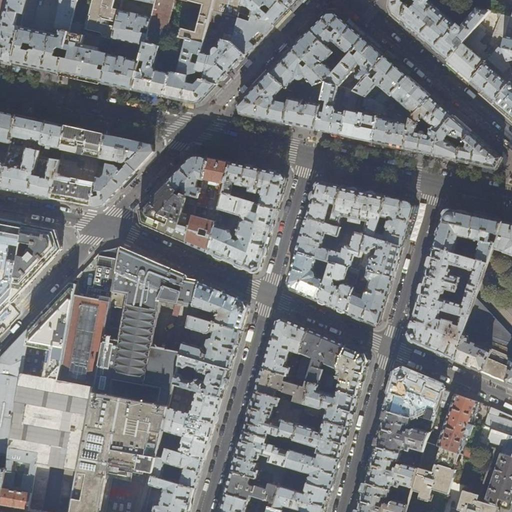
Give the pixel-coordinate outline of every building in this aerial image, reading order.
[(0,60),(3,61),(13,64),(21,27),(22,24),(26,0),(8,0),(7,10),(6,11),(5,12),(0,34),(0,60)] [(33,68),(59,74),(70,28),(77,0),(26,0),(22,24),(28,25),(32,22),(36,0),(61,0),(56,27),(58,31),(61,32),(60,36),(21,27),(13,64),(33,68)] [(104,37),(113,39),(120,10),(113,9),(115,0),(93,0),(89,15),(91,15),(87,29),(103,33),(104,37)] [(148,93),(165,97),(171,74),(161,71),(163,62),(156,60),(160,47),(161,47),(173,0),(176,0),(189,3),(190,2),(190,0),(155,0),(155,5),(152,17),(144,47),(141,61),(133,90),(148,93)] [(215,0),(190,0),(190,2),(203,6),(196,33),(183,29),(181,37),(187,39),(204,44),(206,36),(215,0)] [(221,40),(231,42),(238,18),(239,13),(242,0),(215,0),(206,36),(221,40)] [(268,21),(274,26),(281,18),(289,9),(278,0),(242,0),(239,13),(243,15),(245,6),(250,7),(253,11),(251,17),(268,21)] [(278,0),(289,9),(297,1),(298,0),(278,0)] [(391,0),(391,2),(390,6),(393,13),(397,17),(401,21),(409,0),(391,0)] [(423,39),(448,61),(477,26),(490,12),(489,11),(476,8),(460,27),(428,0),(409,0),(401,21),(423,39)] [(113,40),(144,47),(152,17),(120,10),(113,39),(113,40)] [(335,13),(327,13),(319,22),(310,32),(334,53),(343,62),(364,38),(346,22),(335,13)] [(459,71),(471,81),(502,45),(510,17),(498,14),(497,18),(500,19),(492,46),(494,47),(493,49),(494,50),(489,56),(484,52),(487,48),(480,41),(486,34),(477,26),(448,61),(459,71)] [(511,16),(510,16),(510,17),(502,45),(511,47),(511,16)] [(231,42),(245,56),(257,43),(274,26),(268,21),(251,17),(250,21),(238,18),(231,42)] [(70,28),(59,74),(79,78),(102,83),(109,54),(102,52),(99,48),(82,44),(85,36),(76,34),(77,29),(70,28)] [(292,50),(326,82),(334,72),(326,65),(326,61),(334,53),(310,32),(301,41),(292,50)] [(352,90),(355,91),(385,56),(375,47),(364,38),(343,62),(334,72),(326,82),(327,82),(339,86),(340,86),(359,64),(362,66),(362,70),(357,75),(357,79),(358,79),(350,89),(352,90)] [(195,103),(202,101),(209,94),(218,85),(200,79),(195,84),(189,83),(190,80),(188,80),(189,76),(188,75),(196,74),(199,65),(192,63),(194,54),(201,56),(202,53),(204,44),(187,39),(178,73),(172,72),(171,74),(165,97),(180,100),(195,103)] [(200,79),(218,85),(229,74),(245,56),(231,42),(221,40),(219,49),(218,49),(217,48),(216,48),(215,49),(213,46),(209,50),(208,54),(202,53),(201,56),(199,65),(196,74),(195,78),(200,79)] [(484,92),(495,102),(511,81),(511,74),(506,82),(490,68),(493,63),(505,73),(510,67),(508,62),(502,45),(471,81),(484,92)] [(511,47),(502,45),(508,62),(511,60),(511,47)] [(270,74),(292,94),(314,86),(326,82),(292,50),(281,63),(270,74)] [(117,86),(133,90),(141,61),(109,54),(102,83),(117,86)] [(381,104),(383,105),(387,100),(392,95),(408,76),(398,67),(385,56),(355,91),(358,92),(365,96),(368,98),(375,87),(376,87),(377,87),(378,88),(379,87),(380,87),(384,90),(377,97),(372,95),(370,99),(381,104)] [(262,118),(285,123),(289,104),(282,102),(286,99),(290,100),(291,98),(292,94),(270,74),(256,89),(239,106),(241,113),(262,118)] [(394,110),(411,119),(431,96),(418,85),(408,76),(392,95),(405,107),(403,110),(387,100),(383,105),(394,110)] [(511,116),(511,81),(495,102),(506,111),(511,116)] [(285,123),(316,130),(327,82),(326,82),(314,86),(310,102),(309,102),(308,103),(304,102),(304,101),(291,98),(290,100),(289,104),(285,123)] [(348,110),(345,109),(344,113),(336,111),(335,108),(339,86),(327,82),(316,130),(342,135),(348,110)] [(344,106),(349,107),(352,90),(350,89),(347,88),(344,106)] [(362,140),(373,142),(381,104),(370,99),(368,98),(365,96),(363,106),(367,106),(366,115),(363,115),(363,118),(360,118),(361,113),(354,112),(358,92),(355,91),(352,90),(349,107),(348,110),(342,135),(362,140)] [(238,91),(226,106),(233,111),(244,96),(238,91)] [(430,129),(439,133),(454,115),(443,106),(431,96),(411,119),(419,123),(430,129)] [(386,145),(404,149),(410,124),(397,121),(396,122),(394,121),(393,124),(391,125),(394,110),(383,105),(381,104),(373,142),(375,143),(386,145)] [(0,152),(1,152),(9,154),(17,116),(4,113),(0,112),(0,141),(3,142),(2,149),(0,148),(0,152)] [(454,115),(439,133),(438,134),(434,155),(445,158),(457,161),(461,146),(461,145),(464,141),(472,131),(463,124),(454,115)] [(41,145),(47,122),(32,119),(17,116),(9,154),(1,189),(15,192),(36,196),(52,199),(57,176),(59,161),(39,157),(40,150),(41,145)] [(418,152),(434,155),(438,134),(439,133),(430,129),(429,136),(427,136),(427,134),(427,133),(426,133),(426,132),(425,131),(424,131),(423,131),(422,131),(421,131),(420,132),(419,133),(419,134),(417,134),(419,123),(411,119),(410,124),(404,149),(418,152)] [(41,145),(62,150),(67,127),(57,125),(47,122),(41,145)] [(62,150),(101,158),(106,135),(96,133),(75,129),(67,127),(62,150)] [(477,165),(497,169),(502,158),(485,143),(472,131),(464,141),(467,143),(466,147),(461,146),(457,161),(477,165)] [(97,207),(104,205),(118,191),(154,152),(152,145),(128,140),(106,135),(101,158),(128,164),(122,170),(116,165),(107,163),(105,176),(102,179),(97,178),(96,183),(91,206),(94,207),(97,207)] [(39,157),(59,161),(61,156),(51,153),(51,152),(40,150),(39,157)] [(0,189),(1,189),(9,154),(1,152),(0,157),(0,189)] [(182,193),(199,197),(201,189),(197,188),(199,179),(203,180),(209,158),(204,157),(198,155),(191,157),(179,170),(168,182),(178,191),(181,188),(183,189),(182,193)] [(218,217),(220,210),(224,194),(232,163),(221,160),(209,158),(204,180),(201,189),(199,197),(195,212),(199,212),(200,207),(204,208),(203,210),(207,211),(207,209),(215,211),(214,217),(218,217)] [(251,202),(255,203),(258,189),(262,169),(246,166),(232,163),(224,194),(244,200),(245,195),(241,192),(233,190),(234,184),(237,185),(237,186),(247,189),(247,191),(250,191),(249,193),(253,194),(251,202)] [(262,205),(278,210),(283,193),(287,180),(283,174),(273,172),(262,169),(258,189),(264,191),(260,205),(262,205)] [(78,204),(91,206),(96,183),(57,176),(52,199),(62,201),(78,204)] [(178,191),(168,182),(150,200),(139,212),(142,223),(158,231),(187,243),(194,217),(195,212),(199,197),(182,193),(181,197),(175,194),(178,191)] [(330,210),(335,212),(342,187),(335,185),(323,183),(317,186),(312,203),(307,218),(326,224),(329,213),(330,210)] [(367,237),(374,239),(376,233),(380,218),(387,197),(364,191),(342,187),(335,212),(333,222),(340,224),(341,219),(344,217),(351,219),(351,222),(361,225),(362,221),(367,222),(364,236),(355,233),(352,246),(346,245),(343,254),(331,250),(328,261),(331,262),(349,268),(352,266),(355,255),(361,257),(363,251),(367,237)] [(254,273),(261,269),(265,255),(272,230),(278,210),(262,205),(259,214),(253,212),(256,204),(255,203),(251,202),(244,200),(224,194),(220,210),(242,216),(244,221),(242,222),(238,235),(240,239),(238,241),(234,240),(234,237),(231,230),(215,226),(208,253),(231,263),(254,273)] [(374,239),(403,247),(408,230),(414,208),(411,202),(399,199),(387,197),(380,218),(388,220),(386,228),(383,227),(382,230),(385,231),(383,235),(376,233),(374,239)] [(476,260),(487,264),(493,248),(502,222),(501,221),(475,216),(469,215),(451,211),(444,214),(439,233),(434,248),(454,254),(459,237),(461,237),(460,242),(470,244),(470,242),(473,243),(474,240),(480,241),(476,260)] [(476,212),(475,216),(501,221),(502,218),(494,216),(494,215),(476,212)] [(198,248),(208,253),(215,226),(216,222),(194,217),(187,243),(198,248)] [(317,258),(328,261),(331,250),(322,247),(326,233),(337,237),(337,236),(338,236),(339,234),(340,228),(326,224),(307,218),(302,235),(297,253),(317,258)] [(0,315),(12,303),(19,256),(22,242),(24,224),(1,220),(0,219),(0,315)] [(511,343),(510,349),(511,350),(511,223),(502,222),(493,248),(511,254),(511,343)] [(35,226),(24,224),(22,242),(32,244),(31,252),(26,257),(19,256),(12,303),(31,282),(54,258),(62,249),(58,237),(56,230),(35,226)] [(369,270),(394,278),(397,267),(403,247),(374,239),(367,237),(363,251),(369,253),(372,252),(372,250),(377,248),(378,250),(377,254),(374,253),(368,256),(368,258),(371,259),(368,268),(369,270)] [(121,247),(100,253),(92,291),(89,290),(87,297),(74,295),(59,380),(97,387),(121,247)] [(188,279),(188,277),(183,274),(147,259),(121,247),(97,387),(171,401),(175,385),(182,355),(183,352),(168,349),(179,304),(194,307),(200,282),(188,279)] [(454,254),(434,248),(425,280),(418,303),(441,310),(462,316),(469,318),(476,298),(487,264),(476,260),(454,254)] [(301,293),(319,301),(325,281),(317,277),(317,276),(317,275),(317,274),(317,273),(316,272),(315,271),(314,271),(317,258),(297,253),(292,271),(289,282),(292,289),(301,293)] [(324,276),(326,277),(331,262),(328,261),(327,265),(325,264),(322,273),(325,274),(324,276)] [(330,306),(347,313),(354,291),(355,287),(344,283),(342,283),(341,286),(340,285),(339,285),(338,284),(337,283),(336,282),(336,281),(336,280),(342,281),(346,280),(349,270),(352,273),(358,275),(360,271),(349,268),(331,262),(326,277),(325,281),(319,301),(330,306)] [(374,325),(381,322),(387,301),(394,278),(369,270),(367,277),(369,280),(370,280),(366,296),(354,291),(347,313),(363,320),(374,325)] [(249,309),(246,302),(224,292),(200,282),(194,307),(192,316),(243,332),(246,321),(249,309)] [(31,326),(22,373),(59,380),(74,295),(75,285),(71,283),(46,310),(31,326)] [(469,335),(510,349),(511,343),(511,338),(476,298),(469,318),(464,333),(469,335)] [(445,356),(454,360),(464,333),(469,318),(462,316),(459,325),(456,323),(439,318),(441,310),(418,303),(412,322),(408,334),(412,342),(445,356)] [(243,332),(192,316),(189,328),(208,334),(212,332),(214,333),(212,337),(209,339),(207,345),(209,348),(207,353),(206,353),(203,348),(185,343),(183,352),(182,355),(231,370),(236,354),(243,332)] [(301,354),(301,353),(304,344),(310,330),(296,324),(284,318),(277,321),(270,345),(263,368),(287,376),(289,376),(292,367),(286,366),(290,351),(301,354)] [(22,373),(31,326),(8,350),(2,356),(0,367),(0,454),(4,455),(8,456),(10,448),(12,435),(11,435),(22,373)] [(328,338),(310,330),(304,344),(301,353),(313,358),(306,381),(310,383),(320,385),(324,369),(321,368),(322,363),(322,362),(324,361),(325,364),(338,369),(340,360),(347,346),(328,338)] [(511,384),(511,350),(510,349),(509,353),(511,353),(511,359),(508,358),(508,356),(492,349),(491,351),(469,341),(468,337),(469,335),(464,333),(454,360),(465,365),(493,376),(511,384)] [(340,360),(338,369),(342,371),(341,379),(337,391),(359,397),(363,382),(370,361),(366,354),(356,350),(347,346),(340,360)] [(223,399),(227,384),(231,370),(182,355),(175,385),(199,392),(223,399)] [(286,380),(287,376),(263,368),(260,380),(256,391),(280,398),(282,392),(295,396),(293,401),(295,402),(302,403),(304,404),(310,383),(306,381),(305,386),(286,380)] [(436,414),(440,401),(445,388),(426,380),(404,370),(397,373),(392,392),(386,410),(412,418),(424,412),(425,409),(436,414)] [(72,511),(97,387),(59,380),(22,373),(11,435),(12,435),(10,448),(39,453),(30,509),(29,511),(72,511)] [(320,385),(310,383),(304,404),(304,406),(306,407),(307,405),(310,406),(310,408),(313,409),(313,407),(321,409),(323,408),(327,409),(327,411),(325,411),(324,413),(326,414),(324,421),(350,428),(354,416),(359,397),(337,391),(336,395),(320,390),(321,386),(320,385)] [(171,401),(97,387),(72,511),(102,511),(111,465),(154,473),(158,456),(161,448),(163,438),(164,431),(170,408),(171,401)] [(445,388),(440,401),(450,405),(436,444),(441,446),(460,453),(473,458),(475,452),(465,448),(467,444),(464,443),(467,436),(470,437),(475,423),(472,421),(479,402),(445,388)] [(282,398),(280,398),(256,391),(250,411),(245,431),(269,438),(270,434),(280,437),(280,436),(294,440),(299,424),(281,419),(280,424),(270,421),(275,406),(279,407),(282,398)] [(213,432),(223,399),(199,392),(192,415),(170,408),(164,431),(186,437),(183,444),(163,438),(161,448),(167,449),(205,460),(213,432)] [(489,416),(485,426),(509,435),(511,435),(511,416),(491,407),(489,416)] [(413,418),(412,418),(386,410),(381,430),(376,446),(402,454),(404,449),(412,452),(413,449),(423,451),(426,441),(428,437),(430,432),(416,428),(413,430),(412,432),(404,430),(405,425),(408,426),(411,424),(413,418)] [(345,446),(350,428),(324,421),(321,431),(320,433),(316,432),(317,431),(316,428),(302,425),(302,422),(299,421),(299,424),(294,440),(294,441),(318,448),(317,452),(319,453),(341,460),(345,446)] [(511,435),(509,435),(485,426),(484,425),(478,443),(487,446),(489,440),(504,445),(485,502),(494,505),(499,507),(509,510),(511,502),(511,435)] [(267,443),(269,438),(245,431),(239,451),(233,471),(257,478),(258,479),(260,471),(256,470),(261,454),(270,457),(268,462),(286,467),(291,451),(277,447),(277,446),(267,443)] [(400,461),(402,454),(376,446),(370,466),(365,483),(392,490),(393,486),(402,488),(403,485),(413,488),(419,468),(406,464),(403,465),(401,469),(393,466),(395,462),(398,463),(400,461)] [(456,469),(460,453),(441,446),(433,471),(419,467),(419,468),(413,488),(413,489),(421,491),(419,497),(429,500),(433,489),(450,494),(457,469),(456,469)] [(1,505),(30,509),(39,453),(10,448),(8,456),(1,505)] [(165,458),(158,456),(154,473),(154,477),(164,480),(167,464),(185,469),(180,484),(196,489),(200,475),(205,460),(167,449),(165,458)] [(291,450),(291,451),(286,467),(309,474),(312,473),(312,475),(311,476),(310,476),(310,477),(309,478),(309,479),(308,484),(332,491),(336,476),(341,460),(319,453),(318,458),(291,450)] [(4,455),(2,468),(0,467),(0,509),(1,505),(8,456),(4,455)] [(255,484),(257,478),(233,471),(229,484),(226,494),(250,501),(252,497),(271,502),(269,506),(276,507),(280,487),(269,483),(268,488),(255,484)] [(156,511),(189,511),(191,508),(196,489),(180,484),(176,483),(168,481),(164,480),(154,477),(152,485),(163,488),(165,487),(167,487),(161,505),(156,505),(155,511),(156,511)] [(390,497),(392,490),(365,483),(360,500),(356,511),(406,511),(409,504),(395,500),(392,502),(391,505),(383,503),(384,498),(387,499),(390,497)] [(325,511),(326,510),(332,491),(308,484),(306,489),(306,490),(306,491),(307,492),(306,494),(305,493),(281,486),(280,487),(276,507),(286,510),(285,506),(302,511),(325,511)] [(492,511),(494,505),(485,502),(478,500),(480,495),(463,491),(458,509),(451,507),(449,511),(492,511)] [(246,511),(250,501),(226,494),(223,506),(220,511),(246,511)]
